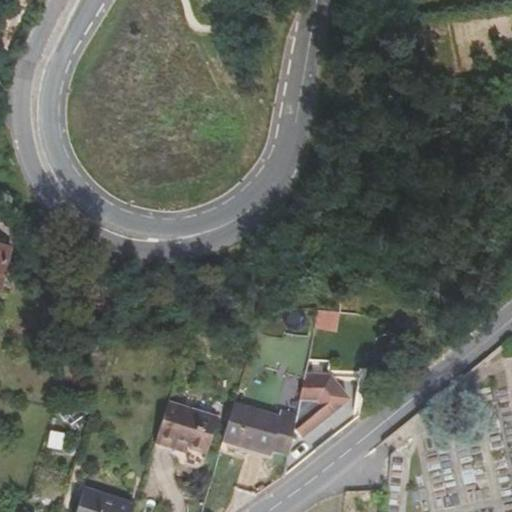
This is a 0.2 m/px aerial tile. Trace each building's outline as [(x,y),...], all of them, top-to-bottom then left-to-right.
[(455,119),(455,103),(397,106),(398,122),(455,119)] [(425,144),(423,166),(458,165),(459,144),(425,144)] [(408,203),(390,201),(388,217),(404,219),(408,203)] [(0,285),(9,250),(0,248),(0,285)] [(331,378),(304,376),(296,417),(293,430),(300,438),(349,400),(331,378)] [(176,446),(187,450),(205,456),(217,419),(168,402),(154,445),(173,451),(176,446)] [(272,453),(287,458),(293,430),(296,417),(280,411),(278,418),(233,405),(222,442),(270,457),(272,453)] [(185,455),(187,450),(176,446),(173,451),(185,455)] [(76,511),(132,511),(134,506),(84,489),(76,511)]
